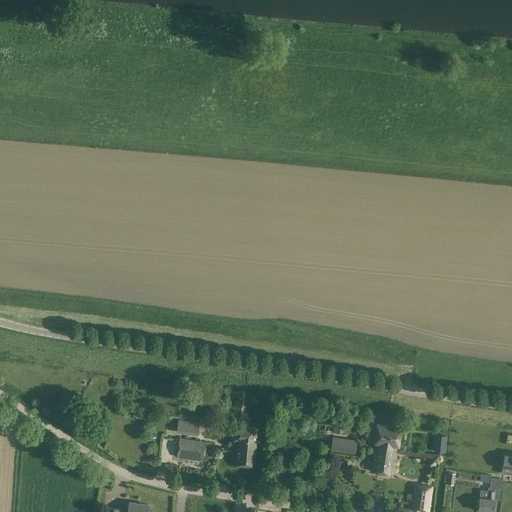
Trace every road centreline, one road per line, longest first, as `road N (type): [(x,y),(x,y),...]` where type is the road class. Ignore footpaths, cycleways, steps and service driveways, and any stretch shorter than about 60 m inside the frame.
road 1 (unclassified): [(511,407),(0,323)]
road 2 (unclassified): [(321,511),(163,486),(120,471),(0,393)]
